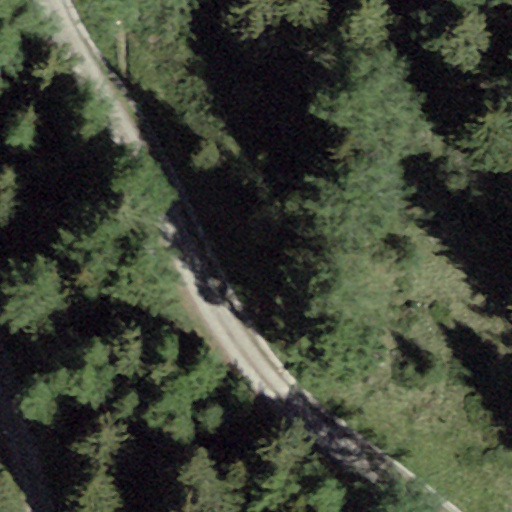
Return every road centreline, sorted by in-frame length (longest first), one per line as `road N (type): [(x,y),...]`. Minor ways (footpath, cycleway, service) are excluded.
road 1 (track): [(429,511),(275,370),(143,176),(49,0)]
road 2 (track): [(0,307),(60,511)]
